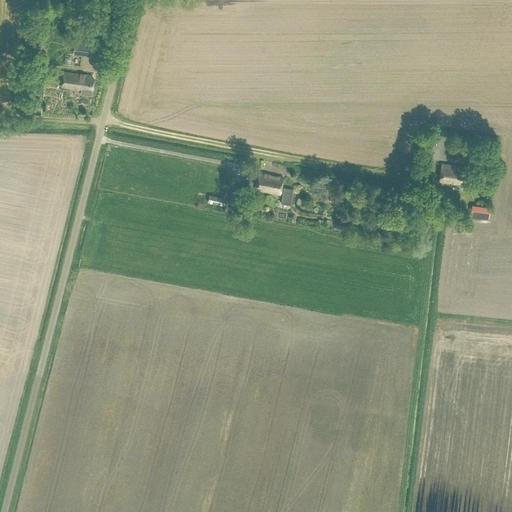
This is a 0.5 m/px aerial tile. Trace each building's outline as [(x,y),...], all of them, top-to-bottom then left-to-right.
[(31,72),(45,74),(47,59),(34,57),(31,72)] [(85,76),(81,75),(81,73),(64,71),(61,85),(82,88),(81,93),(92,95),(94,78),(93,78),(93,75),(85,74),(85,76)] [(476,158),(478,145),(450,142),(448,155),(476,158)] [(464,183),(467,166),(442,164),(440,180),(464,183)] [(276,178),(269,177),(270,174),(258,172),(255,189),(280,194),(281,190),(282,190),(280,202),(290,203),(293,188),(282,186),(283,177),(276,176),(276,178)] [(236,203),(238,192),(231,190),(228,202),(236,203)] [(224,204),(225,197),(209,193),(207,201),(224,204)] [(338,203),(340,195),(329,194),(328,201),(338,203)]
